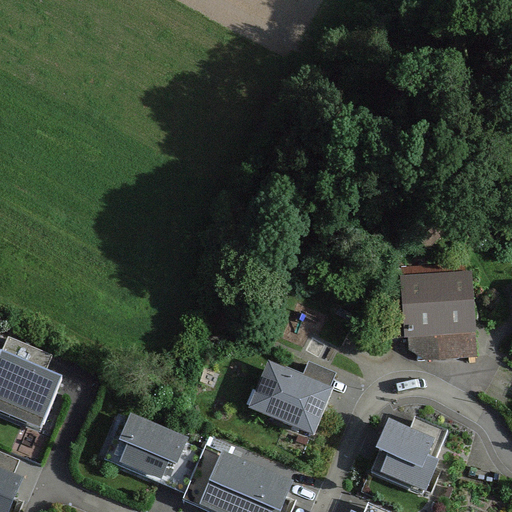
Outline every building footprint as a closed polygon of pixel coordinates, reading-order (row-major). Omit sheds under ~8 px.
[(390,338),(478,336),(477,283),(406,285),(390,338)] [(53,357),(8,339),(0,358),(0,415),(41,433),(62,382),(45,375),(53,357)] [(285,372),(269,365),(249,413),(314,440),(334,392),(331,391),(337,375),(309,364),(304,376),(286,369),(285,372)] [(200,445),(135,419),(125,444),(135,448),(127,466),(170,483),(178,466),(190,470),(200,445)] [(444,447),(383,423),(362,474),(432,501),(446,465),(438,462),(444,447)] [(282,511),(294,485),(206,449),(183,503),(204,511),(282,511)] [(23,464),(0,453),(0,511),(14,511),(27,484),(16,479),(23,464)]
